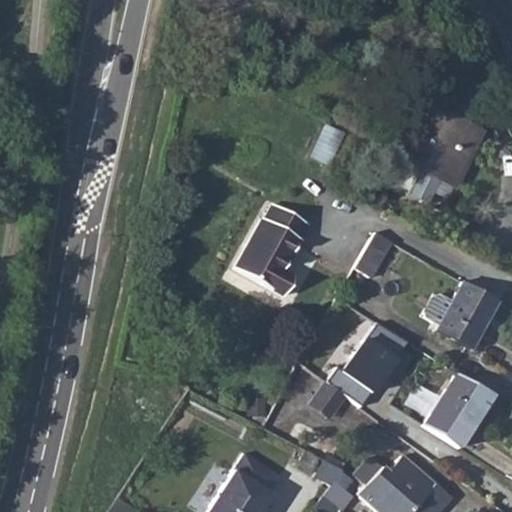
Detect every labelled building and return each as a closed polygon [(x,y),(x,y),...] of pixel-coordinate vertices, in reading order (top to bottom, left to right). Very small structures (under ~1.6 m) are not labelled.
[(420,104),(397,152),(420,162),(405,195),(426,205),(438,181),(451,187),(466,155),(456,150),(465,132),(447,123),(449,119),(420,104)] [(259,219),(231,269),(277,295),(287,276),(280,272),(295,244),(297,239),(296,238),(303,223),(298,220),(269,204),(261,220),(259,219)] [(371,232),(350,268),(366,278),(386,241),(371,232)] [(488,297),(458,282),(447,302),(434,295),(429,296),(420,313),(421,318),(435,325),(432,330),(467,350),(494,301),(488,297)] [(375,325),(340,375),(335,371),(326,384),(344,398),(359,408),(403,344),(375,325)] [(313,331),(294,364),(307,373),(326,339),(313,331)] [(486,395),(453,373),(420,426),(453,447),(486,395)] [(328,421),(344,398),(326,384),(323,383),(307,407),(328,421)] [(366,458),(350,476),(353,479),(360,485),(353,494),(373,511),(433,511),(445,499),(398,456),(383,473),(366,458)] [(209,511),(263,511),(273,498),(271,497),(281,480),(246,457),(209,511)]
